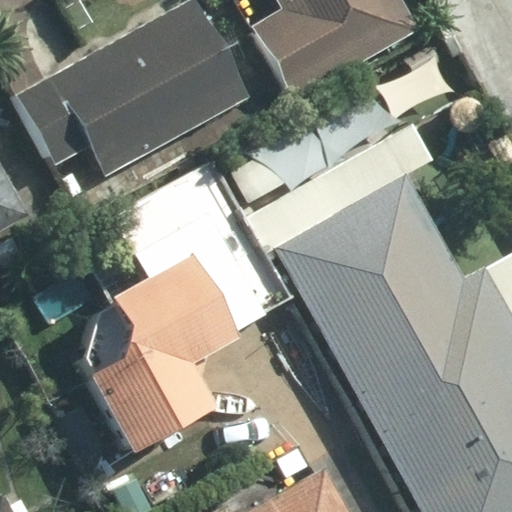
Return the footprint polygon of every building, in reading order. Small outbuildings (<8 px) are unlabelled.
[(406,42),(381,0),(260,0),(270,17),(236,36),(280,113),(406,42)] [(243,110),(185,4),(6,103),(44,171),(78,152),(99,189),(243,110)] [(511,511),(511,361),(398,164),(252,248),(404,511),(511,511)] [(0,251),(27,236),(0,189),(0,251)] [(106,460),(192,413),(164,362),(237,322),(182,221),(105,263),(126,285),(84,310),(64,383),(106,460)] [(115,511),(180,476),(165,450),(99,487),(112,511),(115,511)] [(328,511),(305,470),(229,511),(328,511)]
